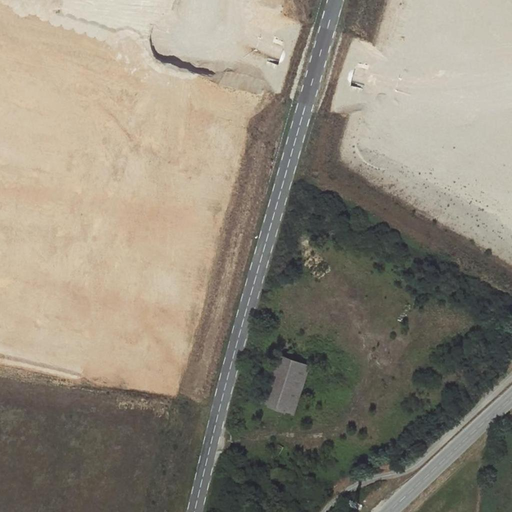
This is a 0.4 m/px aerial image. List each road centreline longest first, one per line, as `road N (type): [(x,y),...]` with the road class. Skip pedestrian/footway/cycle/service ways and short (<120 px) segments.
road 1 (secondary): [(336,0),(194,511)]
road 2 (unclassified): [(511,399),(394,511)]
